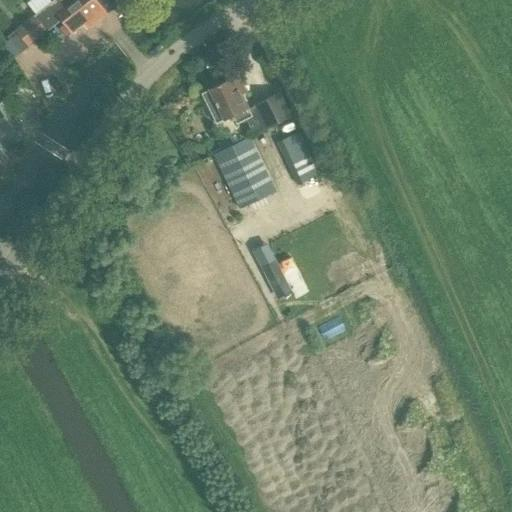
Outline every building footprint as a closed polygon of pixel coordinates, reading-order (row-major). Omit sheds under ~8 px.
[(54,0),(35,15),(48,30),(62,19),(72,33),(84,23),(88,27),(105,14),(94,0),(54,0)] [(94,0),(105,14),(122,0),(94,0)] [(21,52),(29,45),(47,30),(35,15),(8,36),(21,52)] [(242,94),(246,92),(238,74),(209,88),(215,101),(207,105),(216,124),(238,113),(242,121),(252,115),(242,94)] [(265,128),(290,116),(279,93),(255,106),(265,128)] [(4,153),(20,140),(4,120),(0,122),(0,172),(1,174),(13,164),(4,153)] [(298,184),(320,174),(299,131),(276,141),(298,184)] [(240,209),(276,191),(250,137),(214,154),(240,209)] [(277,260),(266,266),(275,284),(286,279),(277,260)]
